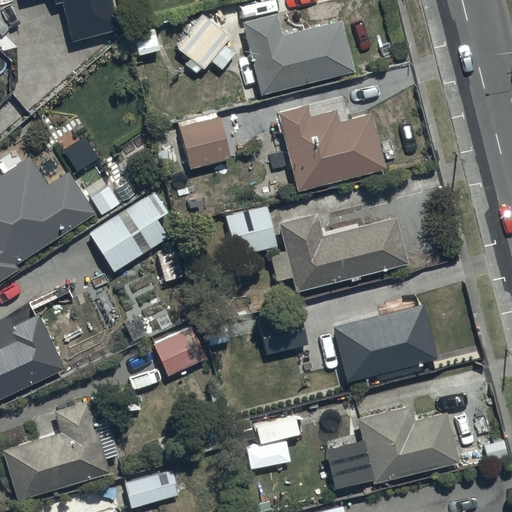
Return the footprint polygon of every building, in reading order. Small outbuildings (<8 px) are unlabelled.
[(118,28),(111,0),(53,0),(54,3),(61,1),(70,39),(118,28)] [(274,15),(240,24),(258,95),(351,72),(338,22),(341,21),(337,2),(307,9),(312,29),(280,37),(274,15)] [(199,15),(174,48),(201,69),(208,61),(221,71),(234,55),(222,46),(228,38),(199,15)] [(151,24),(125,30),(132,58),(157,51),(151,24)] [(304,106),(275,115),(295,191),(381,169),(367,114),(335,122),(332,112),(307,118),(304,106)] [(218,118),(177,127),(186,168),(227,159),(218,118)] [(0,280),(16,270),(13,266),(92,214),(66,174),(45,188),(25,157),(20,161),(14,152),(0,161),(0,164),(5,173),(0,176),(0,280)] [(106,187),(88,198),(99,216),(118,204),(106,187)] [(151,192),(86,234),(112,274),(166,238),(154,220),(165,214),(151,192)] [(264,205),(223,215),(233,256),(274,247),(264,205)] [(315,215),(275,224),(282,252),(266,255),(272,283),(289,279),(291,292),(404,266),(393,219),(319,235),(315,215)] [(329,329),(343,383),(433,360),(419,305),(329,329)] [(297,310),(255,320),(264,355),(305,346),(297,310)] [(10,328),(6,319),(0,321),(0,399),(61,371),(36,316),(10,328)] [(188,327),(150,345),(154,352),(166,377),(203,360),(188,327)] [(106,422),(93,426),(86,401),(31,417),(38,440),(0,451),(0,452),(14,501),(107,475),(103,461),(116,457),(106,422)] [(369,415),(354,419),(370,486),(457,464),(445,413),(411,421),(407,406),(389,411),(387,406),(368,410),(369,415)] [(170,471),(124,484),(123,481),(111,484),(117,507),(127,504),(128,507),(176,495),(170,471)]
